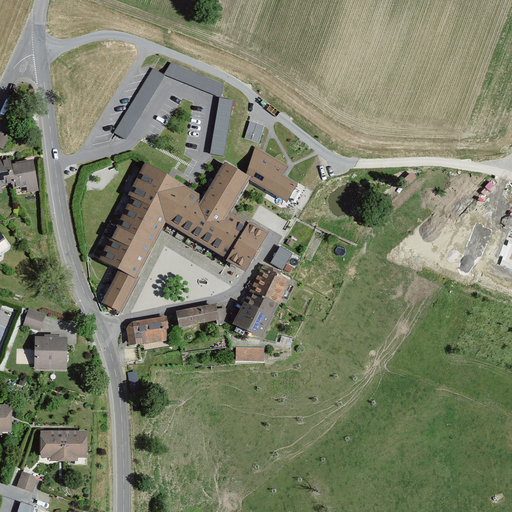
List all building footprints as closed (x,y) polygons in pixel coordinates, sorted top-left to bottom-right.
[(164,75),(221,98),(224,84),(171,63),(164,75)] [(114,133),(126,140),(165,76),(153,69),(114,133)] [(224,157),(234,101),(220,98),(210,154),(224,157)] [(17,109),(10,106),(6,117),(12,120),(17,109)] [(245,138),(259,143),(264,126),(250,121),(245,138)] [(8,138),(0,134),(0,148),(2,150),(8,138)] [(250,179),(287,203),(298,185),(283,176),(288,166),(255,147),(245,176),(250,179)] [(10,159),(0,160),(0,192),(3,192),(2,186),(14,184),(11,164),(10,159)] [(34,160),(11,164),(14,184),(16,195),(39,191),(34,160)] [(131,198),(99,260),(119,271),(102,303),(121,313),(140,277),(137,276),(166,223),(245,272),(268,233),(231,211),(250,179),(245,176),(223,163),(203,197),(146,163),(128,196),(131,198)] [(0,233),(0,252),(9,246),(0,233)] [(279,246),(272,265),(293,273),(300,254),(279,246)] [(294,278),(264,264),(234,324),(264,338),(294,278)] [(217,305),(176,312),(180,334),(197,330),(196,325),(220,320),(217,305)] [(46,315),(29,309),(23,325),(41,331),(46,315)] [(126,324),(129,345),(171,339),(168,318),(126,324)] [(67,338),(36,336),(34,368),(66,369),(67,338)] [(237,347),(236,361),(264,360),(264,347),(237,347)] [(15,407),(0,406),(0,437),(5,438),(6,432),(14,433),(15,407)] [(68,433),(43,433),(43,459),(55,459),(55,464),(67,464),(68,433)] [(92,434),(68,433),(67,464),(79,464),(79,460),(92,460),(92,434)] [(40,478),(25,472),(19,487),(34,494),(40,478)]
